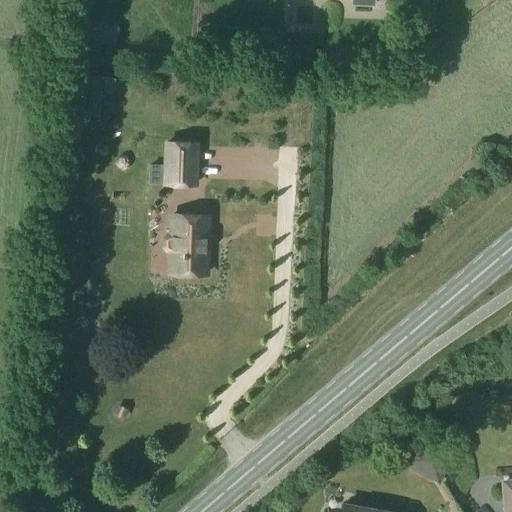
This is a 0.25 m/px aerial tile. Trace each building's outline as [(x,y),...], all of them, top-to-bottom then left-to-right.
[(81,22),(84,0),(67,0),(65,19),(81,22)] [(118,28),(81,22),(78,39),(114,46),(118,28)] [(101,73),(80,71),(73,112),(95,115),(101,73)] [(168,142),(166,183),(195,184),(197,143),(168,142)] [(165,238),(164,246),(166,249),(170,250),(169,272),(205,274),(207,229),(203,229),(204,217),(171,215),(170,235),(167,235),(165,238)] [(411,315),(451,278),(443,270),(403,306),(411,315)] [(421,431),(402,467),(439,487),(458,451),(421,431)] [(511,481),(503,482),(505,511),(506,511),(511,511),(511,481)]
